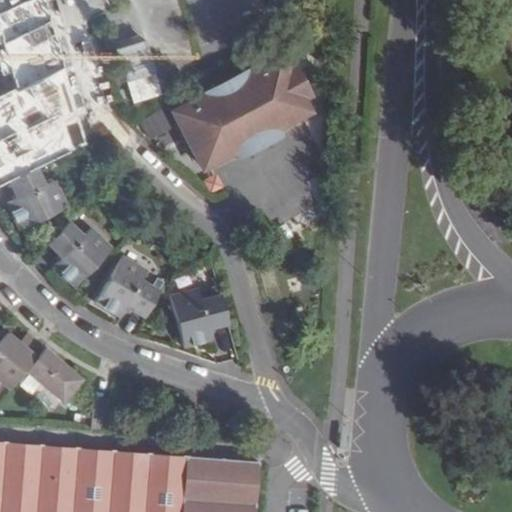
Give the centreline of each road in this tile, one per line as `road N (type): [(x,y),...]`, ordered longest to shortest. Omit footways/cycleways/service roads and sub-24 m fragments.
road 1 (residential): [(265,404),(231,252),(94,124),(63,0)]
road 2 (tertiary): [(408,0),(378,421)]
road 3 (tertiary): [(511,295),(467,233),(436,164),(426,0)]
road 4 (residential): [(0,253),(62,319),(109,349),(265,404)]
road 5 (tertiary): [(511,308),(457,315),(417,339),(390,376),(378,421)]
road 6 (residential): [(265,404),(291,419),(328,470),(356,486),(389,479)]
